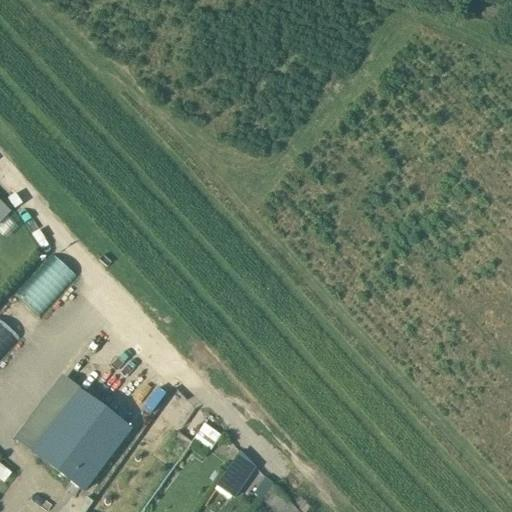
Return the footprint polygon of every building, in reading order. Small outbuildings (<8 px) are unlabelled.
[(51,257),(16,297),(39,318),(75,277),(51,257)] [(0,361),(21,339),(0,319),(0,361)] [(129,427),(77,389),(30,454),(82,492),(129,427)] [(0,479),(3,482),(11,473),(0,462),(0,479)] [(271,511),(300,511),(250,466),(237,481),(271,511)] [(96,508),(103,511),(132,511),(103,495),(96,508)]
